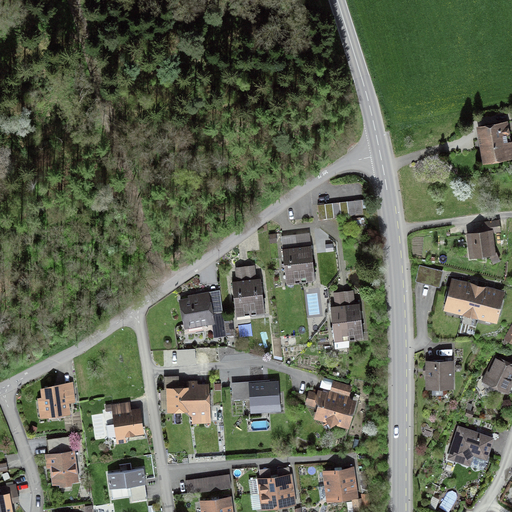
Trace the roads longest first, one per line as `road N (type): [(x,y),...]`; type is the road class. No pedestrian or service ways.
road 1 (primary): [(401,511),(399,313),(380,154)]
road 2 (track): [(160,292),(72,0)]
road 3 (tertiary): [(137,308),(303,188),(380,154)]
road 4 (residential): [(137,308),(169,511)]
road 5 (primary): [(380,154),(337,0)]
road 6 (tertiary): [(1,389),(137,308)]
road 7 (residential): [(1,389),(35,482),(35,511)]
